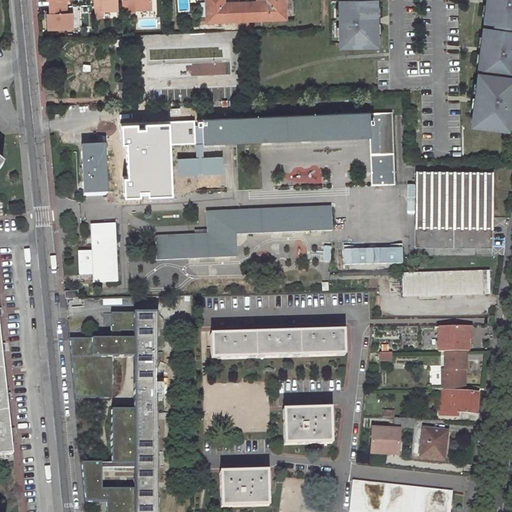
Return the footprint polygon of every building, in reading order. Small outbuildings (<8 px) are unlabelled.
[(91,0),(92,8),(99,8),(99,13),(115,12),(114,0),(91,0)] [(125,0),(126,8),(133,7),(134,13),(149,12),(148,0),(125,0)] [(225,0),(204,0),(205,17),(198,17),(197,25),(246,22),(244,1),(226,1),(225,0)] [(288,20),(287,0),(252,0),(244,1),(246,22),(288,20)] [(339,0),(340,48),(380,47),(379,0),(339,0)] [(511,0),(482,0),(480,23),(490,23),(490,27),(480,26),(473,70),(466,126),(507,131),(511,92),(511,29),(511,27),(511,26),(511,0)] [(61,6),(47,6),(48,14),(45,14),(46,29),(69,28),(69,13),(61,13),(61,6)] [(131,85),(117,85),(117,100),(131,100),(131,85)] [(203,118),(204,142),(370,136),(371,111),(203,118)] [(394,170),(392,112),(371,111),(370,136),(371,171),(394,170)] [(204,142),(203,118),(140,120),(141,144),(204,142)] [(140,120),(126,121),(127,144),(141,144),(140,120)] [(106,196),(104,146),(80,147),(83,197),(106,196)] [(371,185),(394,184),(394,170),(371,171),(371,185)] [(491,248),(492,171),(413,171),(413,183),(413,247),(491,248)] [(333,231),(331,207),(206,212),(207,235),(155,237),(156,261),(237,257),(237,235),(333,231)] [(118,283),(115,224),(90,225),(92,251),(77,252),(79,276),(92,275),(93,284),(118,283)] [(397,248),(349,250),(349,266),(398,264),(397,248)] [(491,295),(490,271),(402,274),(403,297),(491,295)] [(79,299),(77,291),(64,292),(65,299),(79,299)] [(135,340),(135,314),(109,314),(109,340),(135,340)] [(156,384),(156,314),(135,314),(135,340),(135,358),(135,384),(156,384)] [(474,327),(439,327),(439,352),(471,352),(471,340),(473,340),(474,327)] [(347,358),(347,331),(211,336),(212,362),(347,358)] [(135,358),(135,340),(109,340),(93,341),(93,359),(108,359),(135,358)] [(109,397),(108,359),(93,359),(93,341),(70,341),(75,397),(109,397)] [(0,454),(12,454),(10,438),(13,437),(12,431),(9,431),(6,403),(9,403),(8,396),(5,396),(0,353),(3,353),(3,345),(0,345),(0,454)] [(468,353),(445,353),(445,370),(441,369),(442,389),(467,389),(467,371),(469,371),(468,353)] [(135,452),(156,452),(156,384),(135,384),(135,412),(135,452)] [(478,416),(481,393),(441,390),(439,416),(460,419),(460,414),(478,416)] [(335,442),(334,406),(285,407),(285,443),(335,442)] [(135,452),(135,412),(113,412),(113,464),(136,464),(135,452)] [(402,427),(372,426),(371,454),(401,456),(402,427)] [(447,460),(451,429),(423,426),(419,457),(447,460)] [(136,511),(156,511),(156,452),(135,452),(136,464),(136,490),(136,511)] [(136,511),(136,490),(102,491),(101,465),(82,465),(85,502),(106,502),(106,511),(136,511)] [(271,505),(270,469),(220,470),(221,506),(271,505)] [(450,511),(453,490),(353,480),(349,511),(450,511)]
